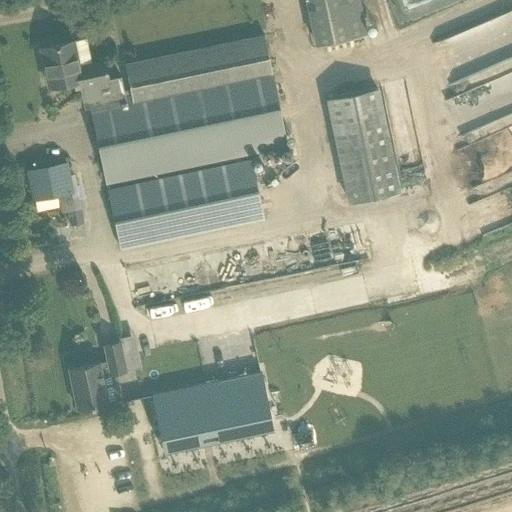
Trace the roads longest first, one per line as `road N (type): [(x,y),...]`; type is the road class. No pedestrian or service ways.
road 1 (track): [(0,275),(91,252),(113,261),(298,220),(315,170),(299,86)]
road 2 (track): [(500,0),(299,86),(276,0)]
